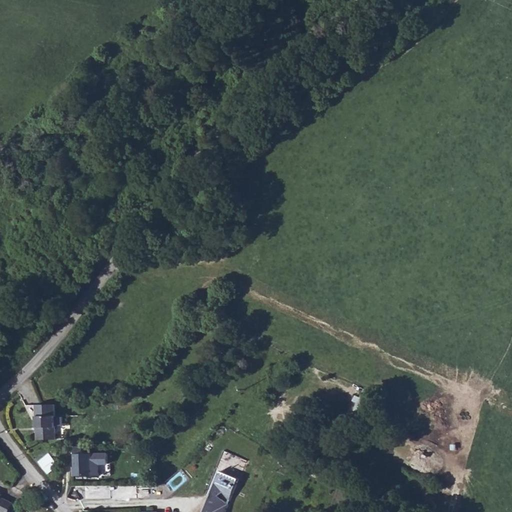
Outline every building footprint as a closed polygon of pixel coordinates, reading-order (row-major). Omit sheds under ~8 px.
[(56,402),(36,403),(37,437),(57,436),(56,402)] [(74,445),(75,474),(100,474),(100,464),(108,464),(108,451),(92,452),(92,445),(74,445)] [(224,511),(240,477),(222,469),(202,511),(224,511)] [(166,481),(174,491),(188,480),(180,470),(166,481)] [(3,497),(8,489),(0,484),(0,511),(9,511),(14,502),(3,497)]
